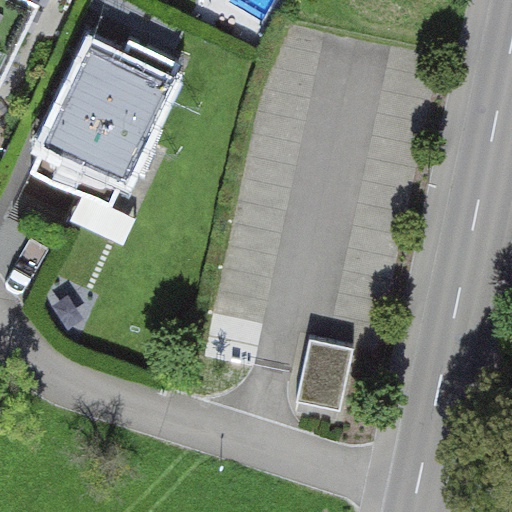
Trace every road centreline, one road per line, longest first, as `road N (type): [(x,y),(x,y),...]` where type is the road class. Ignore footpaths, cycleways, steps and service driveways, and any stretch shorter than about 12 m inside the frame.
road 1 (residential): [(0,322),(44,371),(419,504)]
road 2 (primary): [(511,57),(419,504)]
